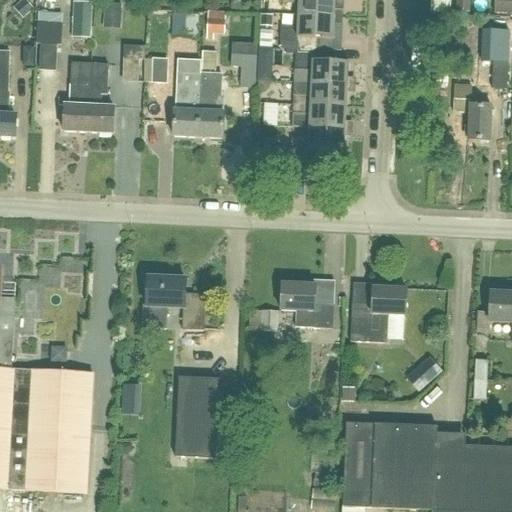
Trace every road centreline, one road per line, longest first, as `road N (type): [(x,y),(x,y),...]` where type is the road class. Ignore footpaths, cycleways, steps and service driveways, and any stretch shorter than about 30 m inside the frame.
road 1 (unclassified): [(376,225),(0,208)]
road 2 (residential): [(376,225),(387,0)]
road 3 (unclassified): [(511,230),(376,225)]
